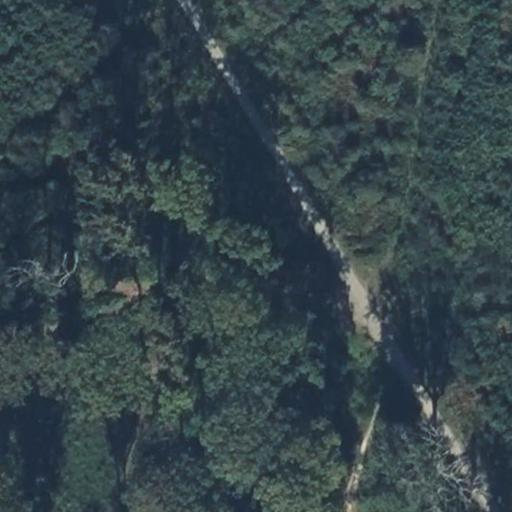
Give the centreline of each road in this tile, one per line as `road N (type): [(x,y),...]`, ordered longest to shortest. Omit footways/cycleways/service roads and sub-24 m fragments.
road 1 (track): [(180,0),(379,331)]
road 2 (track): [(453,0),(379,331)]
road 3 (track): [(379,331),(495,511)]
road 4 (unknown): [(379,331),(347,511)]
